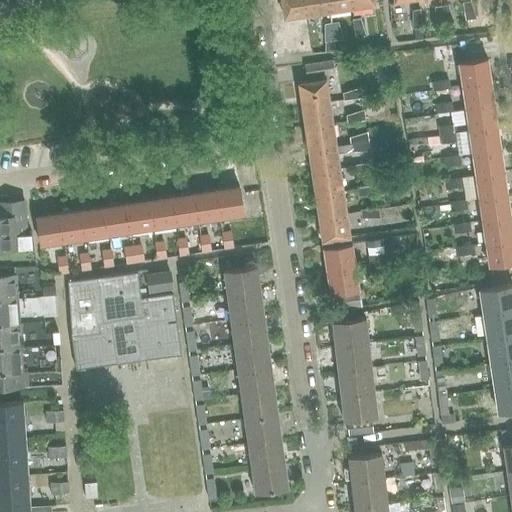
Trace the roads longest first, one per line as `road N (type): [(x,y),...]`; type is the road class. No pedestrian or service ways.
road 1 (residential): [(329,511),(274,138)]
road 2 (residential): [(0,179),(274,138)]
road 3 (residential): [(274,138),(252,0)]
